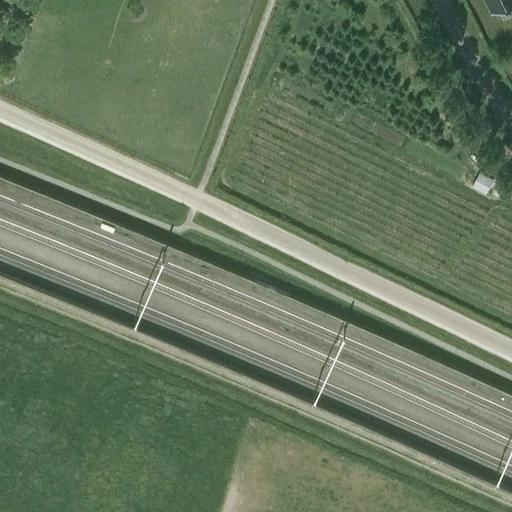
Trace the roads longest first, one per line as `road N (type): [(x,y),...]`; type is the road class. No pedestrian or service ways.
road 1 (unclassified): [(511,350),(0,110)]
road 2 (residential): [(511,124),(444,0)]
